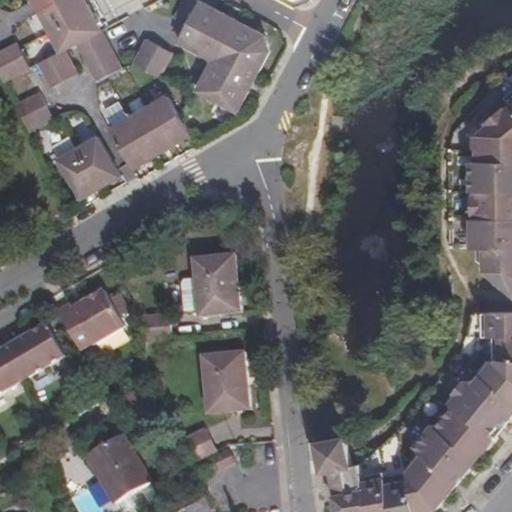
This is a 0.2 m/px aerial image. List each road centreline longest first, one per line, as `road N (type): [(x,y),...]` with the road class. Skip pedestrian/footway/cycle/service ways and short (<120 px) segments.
road 1 (residential): [(297,511),(274,200),(255,141)]
road 2 (residential): [(0,289),(255,141)]
road 3 (residential): [(255,141),(313,33)]
